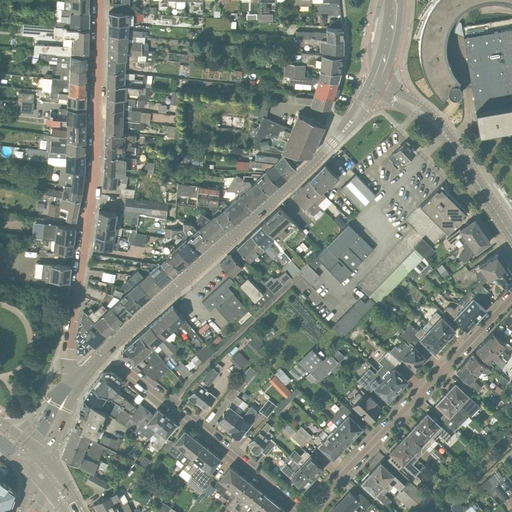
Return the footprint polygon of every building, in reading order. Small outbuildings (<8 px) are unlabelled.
[(64,0),(65,1),(64,1),(63,9),(63,11),(64,11),(70,11),(88,12),(88,0),(64,0)] [(130,13),(129,0),(123,0),(123,6),(113,6),(113,12),(130,13)] [(461,91),(461,90),(461,89),(461,88),(461,87),(460,86),(459,85),(458,84),(457,84),(460,80),(456,76),(453,72),(450,66),(448,62),(447,58),(446,54),(446,49),(445,45),(446,41),(447,35),(448,29),(453,31),(455,25),(458,21),(460,18),(464,14),(469,10),(474,7),(478,5),(483,4),(488,3),(492,3),(496,3),(501,3),(506,5),(511,7),(511,0),(429,0),(429,1),(431,2),(419,19),(422,20),(415,39),(420,39),(419,44),(419,48),(420,54),(421,59),(421,62),(422,65),(423,69),(424,71),(425,75),(426,77),(428,80),(429,83),(431,86),(433,90),(435,92),(437,94),(440,97),(442,99),(448,93),(449,93),(449,94),(450,95),(451,96),(452,96),(453,97),(454,97),(455,97),(456,97),(457,96),(458,96),(459,95),(460,94),(461,93),(461,92),(461,91)] [(150,2),(149,14),(158,14),(158,2),(150,2)] [(66,30),(89,31),(89,12),(88,12),(70,11),(64,11),(63,11),(61,11),(60,16),(67,17),(67,18),(53,17),(53,27),(23,24),(51,27),(53,28),(66,28),(66,30)] [(113,12),(109,12),(108,23),(128,24),(133,25),(134,13),(130,13),(113,12)] [(128,24),(108,23),(108,34),(127,36),(127,35),(143,37),(143,26),(128,24)] [(34,52),(40,53),(49,53),(48,54),(55,55),(63,55),(88,57),(89,31),(66,30),(66,28),(53,28),(51,27),(23,24),(22,34),(54,37),(63,37),(63,46),(34,45),(34,52)] [(327,41),(343,42),(342,30),(326,28),(326,33),(314,31),(314,32),(296,31),(296,38),(309,39),(308,39),(327,41)] [(511,29),(464,37),(463,37),(475,110),(479,133),(511,127),(511,29)] [(142,50),(148,51),(148,44),(145,44),(145,38),(147,38),(147,37),(143,37),(127,35),(127,36),(108,34),(108,47),(142,50)] [(326,52),(326,53),(343,53),(343,42),(327,41),(308,39),(308,44),(320,45),(320,52),(326,52)] [(148,56),(148,51),(142,50),(108,47),(108,58),(126,59),(126,60),(140,61),(146,62),(146,56),(148,56)] [(319,78),(337,81),(340,72),(342,56),(332,55),(321,54),(302,52),(300,63),(305,64),(320,65),(320,70),(319,78)] [(70,68),(87,70),(88,57),(63,55),(55,55),(48,54),(48,55),(48,59),(57,60),(57,66),(50,66),(50,67),(57,67),(70,68)] [(126,59),(108,58),(107,71),(125,73),(125,67),(143,69),(143,66),(149,66),(149,62),(146,62),(140,61),(126,60),(126,59)] [(289,76),(304,77),(305,64),(300,63),(284,62),(283,75),(289,76)] [(70,68),(57,67),(50,67),(50,69),(52,69),(52,73),(60,74),(60,75),(60,80),(69,81),(86,83),(87,70),(70,68)] [(107,83),(143,88),(146,88),(151,89),(151,83),(143,82),(143,81),(134,80),(135,74),(125,73),(107,71),(107,83)] [(317,83),(313,94),(333,96),(337,81),(319,78),(318,79),(304,77),(289,76),(288,83),(314,85),(315,83),(317,83)] [(69,81),(60,80),(51,79),(50,92),(55,93),(69,94),(86,96),(86,83),(69,81)] [(146,88),(143,88),(107,83),(107,94),(107,97),(126,99),(126,90),(129,90),(129,93),(145,95),(146,88)] [(21,101),(33,103),(33,93),(18,92),(17,101),(21,101)] [(67,99),(66,106),(85,107),(86,96),(69,94),(55,93),(50,92),(50,97),(51,97),(67,99)] [(295,97),(294,104),(330,108),(333,96),(313,94),(312,98),(295,97)] [(126,99),(107,97),(106,108),(123,110),(124,110),(124,106),(135,107),(135,100),(126,99)] [(251,146),(261,150),(311,156),(324,125),(297,113),(291,129),(267,118),(269,101),(257,100),(254,115),(262,117),(260,123),(252,121),(247,135),(254,138),(251,146)] [(33,103),(21,101),(20,112),(32,113),(33,103)] [(141,112),(124,110),(123,110),(106,108),(106,119),(123,120),(123,117),(141,119),(141,112)] [(67,123),(85,124),(85,111),(66,110),(66,114),(50,113),(50,116),(52,116),(52,120),(60,120),(66,120),(66,121),(68,121),(67,123)] [(105,132),(123,134),(123,127),(143,130),(144,123),(123,121),(123,120),(106,119),(105,132)] [(67,139),(85,141),(85,124),(67,123),(68,121),(66,121),(66,131),(60,130),(60,129),(51,128),(51,135),(58,136),(67,137),(67,139)] [(213,130),(199,129),(198,142),(212,143),(213,130)] [(105,132),(105,144),(122,145),(131,146),(131,142),(136,143),(136,136),(123,134),(105,132)] [(45,151),(50,152),(50,151),(54,151),(85,154),(85,141),(67,139),(67,137),(58,136),(51,135),(51,136),(44,135),(43,140),(47,140),(45,150),(45,151)] [(393,163),(392,164),(397,168),(416,151),(407,141),(389,158),(393,163)] [(139,155),(140,149),(136,148),(136,147),(131,146),(122,145),(105,144),(105,155),(122,157),(122,152),(135,154),(139,155)] [(50,151),(50,152),(45,151),(45,150),(35,149),(34,155),(48,157),(65,158),(65,166),(66,167),(74,168),(84,169),(85,154),(54,151),(50,151)] [(122,157),(105,155),(104,172),(118,174),(123,175),(123,174),(125,174),(126,169),(126,167),(135,168),(135,161),(126,160),(126,157),(122,157)] [(277,157),(256,155),(255,161),(255,162),(275,164),(287,177),(296,169),(283,155),(278,159),(277,157)] [(264,173),(276,186),(287,177),(275,164),(255,162),(255,161),(250,161),(249,167),(267,169),(264,173)] [(147,162),(145,173),(153,175),(155,163),(147,162)] [(328,185),(330,187),(339,178),(325,164),(309,180),(320,192),(321,192),(328,185)] [(74,168),(66,167),(65,166),(51,165),(51,169),(60,170),(58,184),(64,185),(64,184),(82,187),(84,169),(74,168)] [(123,175),(118,174),(104,172),(102,186),(120,188),(119,196),(125,197),(133,198),(135,191),(135,190),(126,189),(128,176),(123,175)] [(256,180),(269,193),(276,186),(264,173),(262,175),(252,174),(252,176),(244,176),(243,179),(244,180),(256,180)] [(355,174),(340,188),(360,210),(375,196),(355,174)] [(241,195),(253,208),(269,193),(256,180),(244,180),(243,179),(237,176),(231,184),(237,189),(242,182),(246,187),(239,193),(241,195)] [(301,187),(317,205),(318,205),(326,197),(321,192),(320,192),(309,180),(301,187)] [(420,206),(438,223),(448,233),(469,212),(459,202),(454,197),(457,195),(451,188),(451,189),(444,181),(420,206)] [(219,198),(222,199),(223,190),(198,186),(178,183),(176,193),(175,204),(196,206),(197,204),(217,207),(219,198)] [(55,197),(61,198),(80,201),(82,191),(82,187),(64,184),(64,185),(63,191),(46,188),(44,194),(50,196),(55,197)] [(301,187),(292,195),(313,217),(321,208),(318,205),(317,205),(301,187)] [(253,208),(241,195),(224,209),(235,223),(253,208)] [(125,197),(124,210),(139,212),(138,214),(166,219),(168,203),(156,201),(138,199),(133,198),(125,197)] [(60,207),(68,208),(66,219),(76,221),(80,201),(61,198),(59,206),(60,207)] [(43,211),(44,205),(37,203),(36,210),(43,211)] [(60,207),(59,206),(49,204),(47,214),(59,217),(60,207)] [(279,208),(261,225),(273,238),(274,239),(283,250),(290,258),(300,269),(306,263),(286,244),(301,231),(279,208)] [(224,209),(223,209),(218,209),(211,215),(212,216),(215,214),(215,215),(227,229),(235,223),(224,209)] [(114,227),(115,227),(116,213),(99,211),(96,225),(114,227)] [(196,219),(203,224),(198,228),(211,242),(227,229),(215,215),(215,214),(212,216),(210,218),(200,212),(196,219)] [(342,230),(347,225),(342,219),(337,224),(342,230)] [(462,245),(482,231),(474,219),(450,236),(446,239),(451,246),(458,240),(462,245)] [(165,237),(185,238),(186,237),(199,253),(211,242),(198,228),(196,229),(192,224),(183,222),(183,229),(165,229),(165,237)] [(33,223),(31,236),(41,237),(43,224),(33,223)] [(54,240),(73,242),(75,227),(44,223),(42,239),(54,240)] [(96,225),(95,236),(118,240),(119,235),(115,234),(116,228),(114,228),(114,227),(96,225)] [(273,238),(261,225),(251,234),(263,248),(267,252),(273,258),(284,270),(291,278),(297,272),(299,271),(300,269),(290,258),(283,250),(281,252),(278,253),(269,243),(274,239),(273,238)] [(341,283),(366,257),(373,250),(348,225),(341,232),(315,256),(307,263),(314,270),(321,263),(341,283)] [(134,245),(136,231),(130,230),(128,241),(129,241),(128,244),(134,245)] [(459,255),(463,260),(490,242),(482,231),(462,245),(466,250),(459,255)] [(249,261),(263,248),(251,234),(237,247),(249,261)] [(93,247),(117,250),(118,240),(95,236),(93,247)] [(174,248),(176,246),(189,261),(199,253),(186,237),(185,238),(177,245),(173,245),(174,248)] [(428,253),(432,248),(422,239),(418,243),(428,253)] [(54,240),(53,252),(72,254),(73,242),(54,240)] [(423,257),(424,257),(428,253),(418,243),(414,248),(415,249),(423,257)] [(176,246),(174,248),(169,252),(166,255),(167,256),(167,255),(180,270),(189,261),(176,246)] [(305,262),(316,252),(313,248),(302,258),(305,262)] [(420,261),(423,257),(415,249),(412,253),(420,261)] [(273,258),(267,252),(262,257),(268,263),(273,258)] [(493,276),(507,267),(497,252),(471,269),(482,284),(489,280),(494,276),(493,276)] [(416,265),(420,261),(412,253),(408,257),(416,265)] [(253,271),(249,275),(230,254),(220,263),(231,276),(235,273),(238,276),(239,274),(244,280),(239,284),(255,302),(260,308),(274,294),(264,282),(264,283),(253,271)] [(167,256),(159,263),(171,277),(180,270),(167,255),(167,256)] [(412,269),(413,268),(416,265),(408,257),(404,261),(412,269)] [(413,268),(419,274),(423,277),(433,269),(426,260),(424,257),(423,257),(420,261),(416,265),(413,268)] [(408,273),(412,269),(404,261),(400,265),(408,273)] [(149,272),(161,286),(171,277),(159,263),(157,265),(155,264),(141,262),(140,268),(147,269),(149,271),(149,272)] [(307,263),(306,263),(300,269),(299,271),(297,272),(311,285),(320,276),(314,270),(307,263)] [(42,264),(40,279),(69,282),(71,267),(42,264)] [(404,277),(408,274),(408,273),(400,265),(396,269),(404,277)] [(493,276),(494,276),(506,289),(511,282),(511,274),(507,267),(493,276)] [(408,273),(408,274),(414,280),(419,274),(413,268),(412,269),(408,273)] [(131,274),(132,275),(150,296),(161,286),(149,272),(143,276),(137,269),(132,274),(131,274)] [(400,281),(404,277),(396,269),(392,273),(400,281)] [(264,282),(274,294),(291,278),(284,270),(278,277),(273,278),(271,276),(264,282)] [(450,275),(446,270),(440,274),(444,279),(450,275)] [(397,285),(400,281),(392,273),(388,277),(397,285)] [(150,296),(132,275),(131,274),(121,287),(129,291),(141,304),(150,296)] [(230,277),(203,303),(210,311),(215,306),(229,322),(234,316),(238,321),(248,312),(251,314),(258,308),(254,303),(247,309),(228,287),(234,282),(230,277)] [(393,289),(397,285),(388,277),(384,281),(393,289)] [(389,293),(393,289),(384,281),(380,285),(389,293)] [(476,287),(484,296),(488,292),(481,284),(476,287)] [(121,287),(113,285),(111,296),(120,299),(132,312),(141,304),(129,291),(121,287)] [(388,294),(389,293),(380,285),(377,289),(385,297),(388,294)] [(475,295),(480,300),(487,307),(491,302),(484,296),(476,287),(471,291),(475,295)] [(383,299),(385,297),(377,289),(373,293),(381,301),(383,299)] [(379,303),(381,301),(373,293),(369,297),(377,305),(379,303)] [(385,297),(383,299),(389,305),(394,300),(388,294),(385,297)] [(463,307),(462,307),(476,320),(485,311),(477,303),(480,300),(475,295),(469,301),(463,307)] [(111,306),(123,320),(132,312),(120,299),(111,306)] [(389,305),(383,299),(381,301),(379,303),(385,309),(389,305)] [(443,310),(453,319),(454,318),(467,330),(476,320),(462,307),(463,307),(460,303),(454,309),(452,307),(447,306),(443,310)] [(97,308),(115,327),(123,320),(111,306),(107,310),(102,304),(97,308)] [(191,337),(196,332),(172,306),(161,316),(173,328),(174,327),(175,328),(180,324),(191,337)] [(96,324),(107,334),(115,327),(97,308),(94,312),(90,308),(85,313),(96,324)] [(107,334),(96,324),(85,313),(83,311),(80,322),(83,325),(77,331),(95,347),(107,334)] [(511,311),(503,321),(508,326),(511,321),(511,311)] [(427,324),(444,341),(445,340),(446,341),(448,341),(450,338),(450,336),(449,335),(455,330),(436,312),(431,317),(432,318),(427,324)] [(359,324),(358,323),(350,315),(334,331),(343,340),(359,324)] [(165,337),(175,328),(174,327),(173,328),(161,316),(150,325),(163,339),(177,353),(178,352),(168,339),(165,337)] [(404,331),(417,343),(421,339),(434,352),(439,346),(440,347),(442,347),(445,345),(445,343),(444,342),(444,341),(427,324),(422,328),(421,327),(417,331),(410,324),(404,331)] [(170,356),(174,359),(177,357),(175,355),(163,339),(150,325),(138,336),(151,349),(152,349),(157,344),(168,357),(170,356)] [(400,361),(402,359),(415,371),(417,369),(418,369),(420,367),(421,366),(423,364),(420,361),(424,357),(414,347),(417,343),(404,331),(400,335),(399,337),(404,342),(398,348),(395,345),(390,351),(400,361)] [(493,332),(484,341),(506,362),(509,357),(503,351),(501,354),(499,352),(506,345),(493,332)] [(155,381),(169,369),(152,349),(151,349),(138,336),(123,349),(122,355),(155,381)] [(247,345),(256,353),(265,344),(256,336),(247,345)] [(499,374),(506,362),(484,341),(476,350),(489,362),(491,359),(492,360),(493,358),(494,359),(493,360),(497,364),(494,368),(499,374)] [(197,352),(206,361),(214,353),(206,345),(197,352)] [(199,368),(206,361),(197,352),(195,354),(196,355),(191,360),(197,366),(199,368)] [(230,361),(239,370),(248,361),(239,352),(230,361)] [(486,375),(491,370),(473,353),(464,362),(478,374),(482,371),(486,375)] [(309,373),(316,379),(319,381),(330,370),(334,374),(342,366),(329,354),(310,372),(309,373)] [(380,374),(384,378),(398,390),(400,389),(402,387),(402,385),(407,380),(395,368),(396,367),(384,355),(378,361),(382,365),(376,371),(380,374)] [(190,372),(182,362),(175,369),(184,378),(190,372)] [(473,379),(478,374),(464,362),(456,370),(478,391),(481,387),(473,379)] [(215,369),(213,367),(188,398),(195,403),(196,402),(205,410),(215,397),(204,387),(206,384),(209,386),(220,373),(219,372),(223,367),(219,364),(215,369)] [(242,377),(234,388),(240,392),(248,382),(257,372),(250,366),(241,376),(242,377)] [(131,413),(137,407),(114,389),(121,379),(112,372),(102,373),(92,386),(120,405),(120,406),(131,413)] [(316,379),(309,373),(305,378),(311,384),(316,379)] [(384,378),(380,374),(376,379),(370,373),(365,378),(374,388),(380,394),(388,401),(392,396),(394,395),(396,393),(396,391),(398,390),(384,378)] [(290,393),(285,386),(274,374),(268,380),(285,398),(287,396),(290,393)] [(480,407),(469,396),(468,396),(455,383),(445,393),(463,410),(469,416),(470,417),(480,407)] [(493,390),(501,396),(504,391),(496,385),(493,390)] [(118,408),(120,406),(120,405),(92,386),(84,397),(99,408),(102,403),(113,409),(109,415),(113,418),(120,409),(118,408)] [(287,396),(291,400),(300,391),(296,387),(290,393),(287,396)] [(353,404),(352,404),(369,420),(370,419),(371,420),(376,416),(374,414),(381,408),(374,401),(375,400),(369,394),(365,391),(364,392),(361,390),(359,392),(358,392),(350,401),(353,404)] [(445,412),(440,417),(454,431),(469,416),(463,410),(445,393),(436,403),(445,412)] [(217,421),(227,429),(240,413),(235,410),(242,400),(237,396),(231,402),(217,421)] [(287,396),(277,406),(274,410),(278,414),(288,403),(288,402),(291,400),(287,396)] [(87,436),(95,441),(97,438),(103,420),(102,420),(105,412),(99,408),(84,397),(83,398),(72,427),(88,433),(87,436)] [(274,410),(277,406),(268,399),(259,411),(267,417),(274,410)] [(136,432),(142,437),(144,435),(149,439),(150,438),(167,416),(158,408),(153,414),(140,403),(137,407),(131,413),(120,406),(118,408),(120,409),(113,418),(135,432),(136,432)] [(504,404),(499,410),(504,415),(509,409),(504,404)] [(333,422),(351,438),(352,438),(354,438),(357,435),(356,433),(362,428),(353,420),(356,417),(344,405),(331,419),(333,422)] [(239,438),(245,430),(257,414),(254,412),(255,410),(250,406),(249,408),(246,406),(240,414),(240,413),(227,429),(239,438)] [(440,425),(434,420),(427,413),(417,423),(435,440),(439,435),(447,442),(452,437),(440,426),(440,425)] [(167,416),(150,438),(154,441),(151,445),(157,450),(167,438),(166,437),(177,423),(167,416)] [(259,451),(271,439),(273,435),(268,431),(272,426),(267,422),(259,431),(259,430),(249,443),(252,446),(251,447),(258,453),(259,451)] [(333,422),(329,427),(327,426),(323,430),(322,430),(342,449),(351,438),(333,422)] [(426,449),(435,440),(417,423),(408,433),(426,449)] [(296,432),(307,442),(312,437),(301,426),(296,432)] [(483,430),(488,435),(491,431),(487,426),(483,430)] [(99,444),(95,442),(95,441),(87,436),(88,433),(72,427),(67,441),(84,446),(82,450),(84,451),(85,449),(88,450),(87,453),(99,460),(105,447),(99,444)] [(157,456),(162,460),(169,452),(177,458),(193,437),(184,430),(174,442),(170,439),(160,452),(157,456)] [(318,435),(313,440),(332,459),(337,454),(339,454),(341,451),(341,449),(342,449),(322,430),(318,435)] [(307,442),(296,432),(292,437),(303,447),(307,442)] [(417,459),(426,449),(408,433),(399,442),(417,459)] [(99,444),(105,447),(116,452),(122,440),(118,438),(117,440),(102,435),(99,444)] [(193,437),(177,458),(176,459),(185,466),(202,444),(193,437)] [(271,439),(259,451),(265,456),(276,444),(271,439)] [(82,458),(84,451),(82,450),(84,446),(67,441),(61,456),(93,474),(99,465),(82,458)] [(412,464),(417,459),(399,442),(389,452),(392,455),(403,465),(414,476),(415,475),(420,471),(412,464)] [(184,466),(183,469),(192,476),(211,451),(202,444),(185,466),(184,466)] [(474,450),(469,445),(464,450),(469,454),(474,450)] [(429,452),(440,463),(445,458),(434,447),(429,452)] [(209,483),(214,476),(210,472),(221,459),(211,451),(192,476),(200,483),(197,487),(202,492),(205,488),(209,483)] [(300,456),(301,457),(296,462),(313,479),(314,478),(315,479),(319,474),(318,473),(323,468),(316,462),(318,459),(312,454),(311,456),(306,451),(306,452),(305,451),(300,456)] [(290,456),(285,461),(285,463),(280,468),(290,478),(291,477),(304,488),(308,484),(310,484),(312,482),(312,479),(313,479),(296,462),(290,456)] [(146,467),(150,460),(144,457),(140,464),(146,467)] [(410,481),(405,486),(380,463),(371,473),(389,489),(393,485),(400,491),(395,496),(411,511),(420,511),(431,500),(427,497),(415,486),(410,481)] [(239,473),(230,466),(218,480),(227,487),(228,488),(239,473)] [(493,486),(503,477),(498,471),(487,479),(493,486)] [(108,482),(90,473),(85,483),(103,492),(108,482)] [(239,473),(228,488),(227,487),(218,499),(223,502),(224,503),(229,497),(233,500),(237,495),(248,481),(239,473)] [(384,494),(389,489),(371,473),(361,483),(375,495),(386,506),(391,501),(384,494)] [(511,481),(507,475),(503,477),(493,486),(505,501),(511,494),(511,481)] [(0,511),(8,511),(17,493),(16,490),(0,478),(0,511)] [(229,511),(237,511),(241,507),(257,488),(248,481),(237,495),(241,498),(239,500),(237,499),(235,501),(237,503),(229,511)] [(209,483),(205,488),(202,492),(209,497),(216,488),(209,483)] [(244,511),(250,505),(254,509),(265,495),(257,488),(241,507),(237,511),(244,511)] [(146,504),(151,496),(138,489),(134,497),(146,504)] [(96,511),(107,511),(117,507),(122,505),(116,492),(111,495),(94,504),(97,508),(95,509),(96,511)] [(366,509),(371,503),(360,493),(355,497),(349,492),(339,503),(349,511),(351,511),(360,503),(366,509)] [(271,511),(278,505),(265,495),(254,509),(258,511),(271,511)] [(155,508),(159,502),(153,498),(149,503),(155,508)] [(458,501),(451,507),(454,511),(460,511),(464,509),(458,501)] [(168,511),(171,507),(163,502),(160,503),(156,510),(159,511),(168,511)] [(349,511),(339,503),(330,511),(349,511)]
